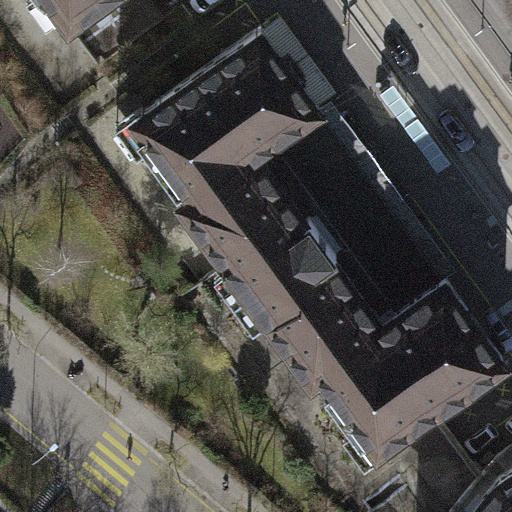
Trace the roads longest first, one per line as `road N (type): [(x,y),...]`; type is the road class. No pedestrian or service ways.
road 1 (secondary): [(365,0),(511,201)]
road 2 (residential): [(0,374),(164,511)]
